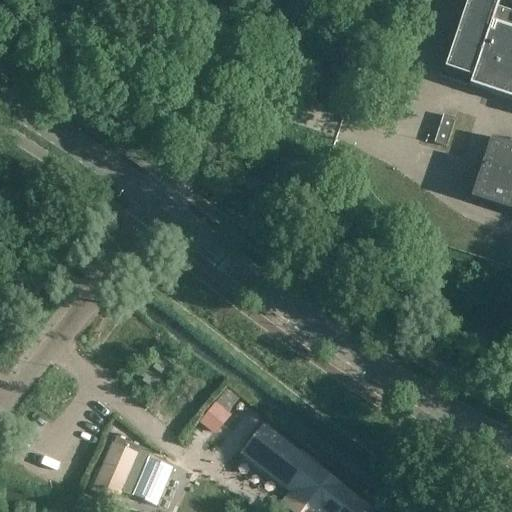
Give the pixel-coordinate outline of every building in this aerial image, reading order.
[(511,31),(491,25),(499,0),(463,0),(438,75),(511,98),(511,31)] [(446,147),(455,119),(444,115),(435,143),(446,147)] [(511,144),(491,138),(481,169),(473,192),(471,199),(511,212),(511,144)] [(234,415),(218,402),(202,422),(218,435),(234,415)] [(264,427),(246,450),(300,492),(287,508),(292,511),(320,511),(323,510),(325,511),(367,511),(369,509),(264,427)] [(117,501),(132,465),(136,456),(113,446),(93,491),(117,501)] [(132,467),(121,490),(151,503),(161,480),(132,467)]
